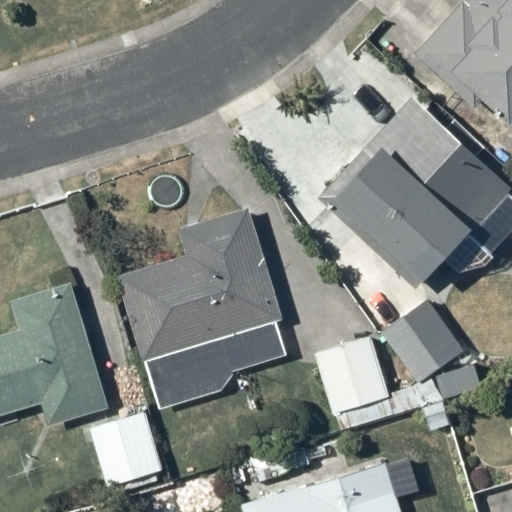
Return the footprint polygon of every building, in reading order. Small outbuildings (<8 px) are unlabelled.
[(511,0),(461,0),(417,51),(448,79),(454,73),(508,121),(511,116),(511,0)] [(422,281),(455,247),(479,270),(511,235),(511,190),(507,185),(406,90),(364,135),(370,140),(324,188),(422,281)] [(288,355),(243,208),(181,227),(189,253),(116,276),(157,409),(223,389),(219,376),(288,355)] [(108,406),(72,287),(13,304),(20,330),(0,335),(0,413),(41,401),(48,424),(108,406)] [(462,347),(432,298),(382,328),(412,377),(462,347)] [(395,417),(371,336),(315,353),(338,434),(395,417)] [(162,472),(148,411),(91,425),(105,485),(162,472)] [(400,511),(397,500),(417,494),(411,475),(401,442),(382,448),(385,457),(242,499),(245,511),(400,511)]
